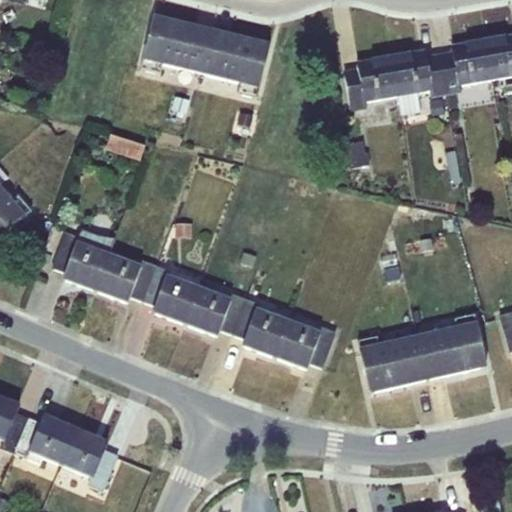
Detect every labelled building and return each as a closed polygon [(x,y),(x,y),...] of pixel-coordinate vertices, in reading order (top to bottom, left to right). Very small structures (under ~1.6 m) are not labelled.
[(201,77),(211,34),(210,33),(209,34),(158,21),(153,19),(141,72),(160,77),(163,68),(201,77)] [(214,34),(211,34),(201,77),(239,87),(237,96),(257,100),(269,48),(264,47),(214,35),(214,34)] [(511,39),(486,45),(492,84),(511,81),(511,39)] [(452,56),(439,59),(445,98),(448,112),(459,110),(456,97),(461,96),(460,90),(492,84),(486,45),(451,51),(452,56)] [(425,55),(390,61),(397,102),(400,118),(421,115),(418,97),(432,95),(433,101),(445,98),(439,59),(426,61),(425,55)] [(357,73),(344,75),(351,115),(367,112),(366,107),(397,102),(390,61),(356,67),(357,73)] [(109,136),(106,152),(141,163),(146,148),(109,136)] [(363,144),(342,147),(345,172),(370,168),(368,155),(365,155),(363,144)] [(455,152),(446,154),(451,186),(460,185),(455,152)] [(12,203),(0,188),(0,239),(32,213),(18,198),(12,203)] [(192,226),(175,225),(175,240),(192,240),(192,226)] [(78,239),(65,234),(52,270),(65,275),(62,282),(65,283),(65,282),(93,293),(92,293),(95,294),(110,256),(116,242),(99,239),(81,232),(78,239)] [(110,256),(95,294),(97,295),(97,294),(125,305),(127,306),(130,299),(142,303),(157,268),(141,262),(139,267),(110,256)] [(157,268),(142,303),(155,308),(152,315),(154,316),(155,315),(182,326),(184,327),(198,290),(169,278),(171,273),(157,268)] [(229,301),(198,290),(184,327),(187,328),(215,338),(215,339),(217,339),(220,332),(232,337),(246,301),(231,296),(229,301)] [(260,306),(246,301),(232,337),(245,341),(242,349),(244,350),(244,349),(274,360),(288,323),(258,312),(260,306)] [(511,313),(499,318),(510,354),(511,353),(511,313)] [(417,339),(428,382),(429,382),(429,381),(480,370),(486,369),(475,318),(454,322),(456,330),(417,339)] [(318,334),(288,323),(274,360),(305,371),(304,372),(307,372),(309,366),(322,371),(336,335),(321,329),(318,334)] [(378,339),(357,344),(369,396),(374,394),(426,382),(426,383),(428,382),(417,339),(379,347),(378,339)] [(0,442),(2,443),(0,447),(0,451),(14,457),(28,421),(16,416),(19,409),(17,408),(16,408),(0,401),(0,442)] [(41,426),(28,421),(14,457),(40,467),(42,462),(60,469),(76,433),(73,432),(46,421),(46,420),(44,419),(41,426)] [(78,434),(76,433),(60,469),(90,481),(87,487),(103,493),(117,458),(104,453),(107,446),(105,445),(78,434)] [(500,511),(497,495),(477,499),(480,511),(500,511)]
